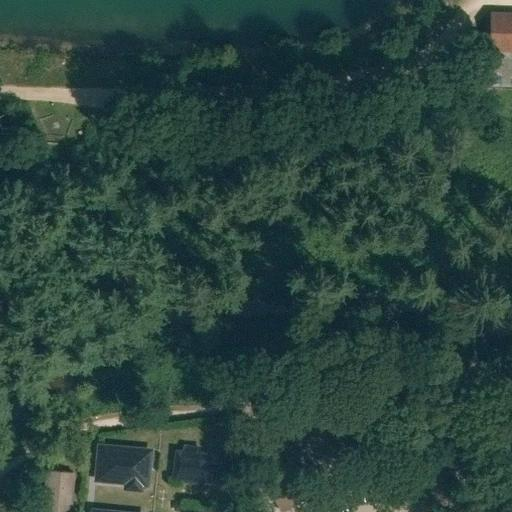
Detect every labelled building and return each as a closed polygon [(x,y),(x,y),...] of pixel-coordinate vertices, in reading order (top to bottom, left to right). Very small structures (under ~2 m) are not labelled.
[(511,54),(511,14),(474,13),(472,53),(511,54)] [(362,452),(375,408),(346,400),(333,443),(362,452)] [(424,454),(437,409),(404,400),(391,444),(424,454)] [(474,455),(485,414),(456,406),(444,447),(474,455)] [(272,434),(285,455),(318,434),(305,414),(272,434)] [(511,458),(511,420),(502,456),(511,458)] [(219,449),(173,443),(170,474),(216,479),(219,449)] [(265,487),(279,511),(281,511),(319,490),(304,464),(265,487)] [(72,511),(74,469),(41,468),(39,511),(72,511)]
